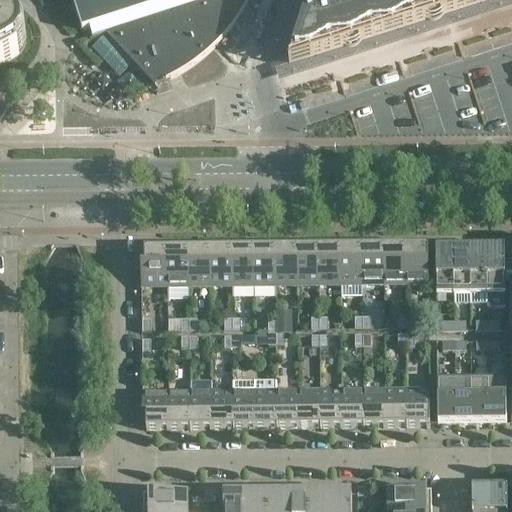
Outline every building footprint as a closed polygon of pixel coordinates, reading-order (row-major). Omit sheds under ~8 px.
[(89,30),(181,0),(70,0),(81,30),(82,33),(83,32),(89,30)] [(107,36),(218,0),(181,0),(89,30),(92,39),(92,40),(107,36)] [(220,43),(227,36),(231,31),(234,26),(240,17),(243,12),(246,6),(249,0),(218,0),(107,36),(155,88),(168,82),(169,83),(174,80),(183,75),(188,71),(194,67),(199,63),(204,59),(206,57),(211,53),(216,48),(220,43)] [(386,35),(375,0),(326,0),(314,4),(313,1),(311,0),(306,0),(305,1),(304,2),(304,3),(303,4),(303,5),(303,6),(303,8),(304,9),(305,10),(307,11),(308,11),(295,50),(290,65),(316,57),(364,42),(386,35)] [(474,7),(471,0),(375,0),(386,35),(474,7)] [(21,24),(19,22),(17,20),(14,18),(11,16),(10,16),(5,13),(0,11),(0,66),(4,65),(9,63),(14,59),(19,56),(21,53),(23,51),(24,49),(25,47),(25,46),(25,45),(26,42),(26,40),(26,37),(26,35),(25,33),(25,30),(24,28),(23,26),(21,24)] [(428,288),(428,253),(428,249),(424,249),(424,250),(405,250),(406,288),(428,288)] [(384,288),(384,250),(362,251),(362,289),(384,288)] [(406,288),(405,250),(384,250),(384,288),(406,288)] [(276,289),(275,251),(253,252),(254,290),(276,289)] [(298,289),(297,251),(275,251),(276,289),(298,289)] [(319,289),(319,251),(297,251),(298,289),(319,289)] [(341,289),(340,251),(319,251),(319,289),(341,289)] [(362,289),(362,251),(340,251),(341,289),(362,289)] [(189,290),(189,252),(167,253),(167,291),(189,290)] [(211,290),(210,252),(189,252),(189,290),(211,290)] [(232,290),(232,252),(210,252),(211,290),(232,290)] [(254,290),(253,252),(232,252),(232,290),(254,290)] [(454,296),(453,252),(436,252),(436,297),(454,296)] [(471,296),(470,252),(453,252),(454,296),(471,296)] [(488,296),(487,252),(470,252),(471,296),(488,296)] [(505,275),(505,262),(504,252),(487,252),(488,296),(505,296),(505,275)] [(167,291),(167,253),(144,253),(144,267),(141,268),(141,291),(167,291)] [(363,333),(363,320),(355,321),(355,333),(363,333)] [(371,332),(371,320),(363,320),(363,333),(371,332)] [(406,332),(406,320),(398,320),(398,332),(406,332)] [(414,332),(414,320),(406,320),(406,332),(414,332)] [(320,333),(319,321),(311,321),(311,333),(320,333)] [(328,333),(327,321),(319,321),(320,333),(328,333)] [(189,334),(189,322),(181,322),(181,335),(189,334)] [(197,334),(197,322),(189,322),(189,334),(197,334)] [(233,334),(232,322),(224,322),(225,334),(233,334)] [(241,334),(240,322),(232,322),(233,334),(241,334)] [(276,336),(276,324),(268,324),(268,337),(276,336)] [(284,336),(284,324),(276,324),(276,336),(284,336)] [(500,334),(500,324),(488,325),(488,334),(500,334)] [(454,334),(454,325),(442,325),(442,334),(454,334)] [(466,334),(466,325),(454,325),(454,334),(466,334)] [(488,334),(488,325),(476,325),(476,334),(488,334)] [(276,348),(276,336),(268,337),(268,349),(276,348)] [(284,348),(284,336),(276,336),(276,348),(284,348)] [(363,350),(363,338),(355,338),(355,350),(363,350)] [(371,350),(371,338),(363,338),(363,350),(371,350)] [(406,350),(406,338),(398,338),(398,350),(406,350)] [(414,350),(414,338),(406,338),(406,350),(414,350)] [(320,351),(320,339),(312,339),(312,351),(320,351)] [(328,351),(328,339),(320,339),(320,351),(328,351)] [(190,352),(189,340),(181,340),(181,352),(190,352)] [(198,352),(197,340),(189,340),(190,352),(198,352)] [(233,352),(233,340),(225,340),(225,352),(233,352)] [(241,352),(241,340),(233,340),(233,352),(241,352)] [(454,354),(454,345),(442,345),(442,354),(454,354)] [(467,354),(467,345),(454,345),(454,354),(467,354)] [(488,354),(488,345),(476,345),(476,354),(488,354)] [(500,354),(500,345),(488,345),(488,354),(500,354)] [(507,426),(506,404),(506,382),(488,383),(489,427),(507,426)] [(455,427),(455,383),(437,383),(437,427),(455,427)] [(472,427),(472,383),(455,383),(455,427),(472,427)] [(489,427),(488,383),(472,383),(472,427),(489,427)] [(385,430),(385,392),(363,393),(364,431),(385,430)] [(407,430),(407,392),(385,392),(385,430),(407,430)] [(430,431),(429,392),(407,392),(407,430),(426,430),(426,431),(430,431)] [(277,431),(277,393),(255,394),(255,432),(277,431)] [(299,431),(299,393),(277,393),(277,431),(299,431)] [(321,431),(320,393),(299,393),(299,431),(321,431)] [(342,431),(342,393),(320,393),(321,431),(342,431)] [(364,431),(363,393),(342,393),(342,431),(364,431)] [(169,433),(168,394),(142,395),(143,418),(146,418),(146,433),(160,433),(169,433)] [(190,432),(190,394),(168,394),(169,433),(190,432)] [(212,432),(212,394),(190,394),(190,432),(212,432)] [(234,432),(233,394),(212,394),(212,432),(234,432)] [(255,432),(255,394),(233,394),(234,432),(255,432)] [(489,511),(489,489),(472,489),(472,507),(471,511),(489,511)] [(507,511),(507,489),(489,489),(489,511),(507,511)] [(369,499),(369,491),(357,491),(357,500),(369,499)] [(217,501),(217,493),(205,493),(205,501),(217,501)] [(431,511),(431,493),(387,494),(387,511),(405,511),(407,511),(406,511),(431,511)] [(187,511),(187,496),(143,497),(143,511),(187,511)] [(283,511),(283,497),(266,498),(266,511),(283,511)] [(308,511),(308,497),(283,497),(283,511),(308,511)] [(325,511),(325,497),(308,497),(308,511),(325,511)] [(351,511),(351,497),(325,497),(325,511),(351,511)] [(241,511),(241,498),(223,498),(223,511),(241,511)] [(266,511),(266,498),(241,498),(241,511),(266,511)]
